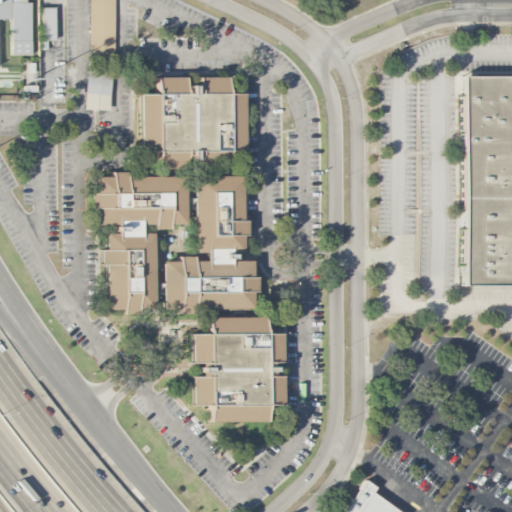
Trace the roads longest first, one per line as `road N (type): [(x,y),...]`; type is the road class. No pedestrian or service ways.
road 1 (residential): [(214,0),(293,41),(333,99),(335,420),(310,474),(270,511)]
road 2 (residential): [(299,511),(330,482),(355,434),(355,118),(337,58),(312,28),(265,0)]
road 3 (residential): [(316,66),(430,19),(511,15)]
road 4 (motorway): [(107,511),(0,373)]
road 5 (secondary): [(168,511),(71,395)]
road 6 (secondary): [(71,395),(0,281)]
road 7 (residential): [(421,0),(303,51)]
